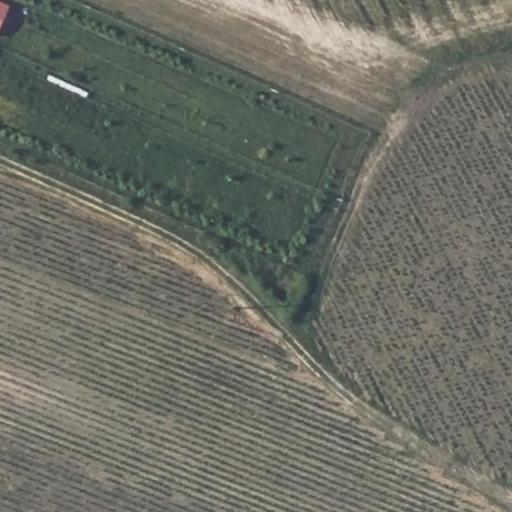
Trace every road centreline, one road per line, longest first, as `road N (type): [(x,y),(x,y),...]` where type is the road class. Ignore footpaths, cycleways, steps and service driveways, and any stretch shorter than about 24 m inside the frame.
road 1 (track): [(511,502),(340,394),(258,314),(163,241),(0,165)]
road 2 (track): [(290,344),(328,245),(422,84),(511,59)]
